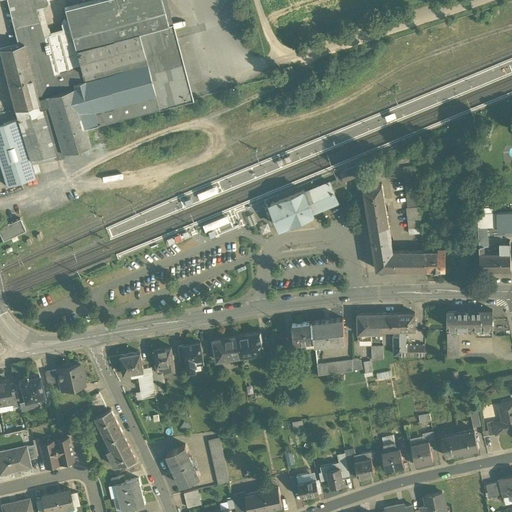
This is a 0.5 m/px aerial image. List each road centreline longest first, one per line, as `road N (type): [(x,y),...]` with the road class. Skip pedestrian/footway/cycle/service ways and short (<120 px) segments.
road 1 (tertiary): [(509,291),(358,294),(91,337)]
road 2 (residential): [(511,458),(410,480),(319,511)]
road 3 (residential): [(91,337),(172,511)]
road 4 (residential): [(100,511),(85,475),(0,489)]
